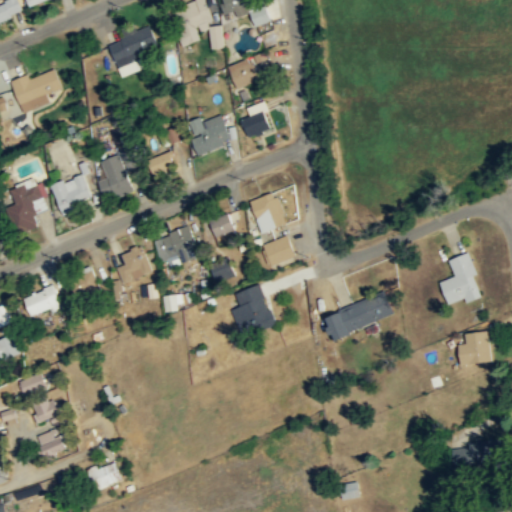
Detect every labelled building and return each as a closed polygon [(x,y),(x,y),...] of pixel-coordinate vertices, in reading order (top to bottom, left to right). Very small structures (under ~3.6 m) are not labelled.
[(2,0),(0,1),(0,19),(23,11),(18,0),(2,0)] [(182,45),(201,39),(198,30),(208,27),(214,48),(224,45),(218,25),(214,27),(205,0),(194,0),(171,7),(182,45)] [(254,9),(251,0),(219,0),(224,14),(233,11),(235,17),(251,12),(254,26),(270,21),(265,6),(254,9)] [(120,74),(146,65),(141,53),(158,47),(151,26),(108,40),(120,74)] [(259,78),(251,56),(228,65),(236,87),(259,78)] [(20,106),(63,90),(54,67),(11,82),(20,106)] [(248,137),(274,127),(263,100),(237,110),(248,137)] [(196,153),(230,145),(223,115),(189,122),(196,153)] [(172,144),(179,140),(173,128),(166,131),(172,144)] [(147,174),(178,164),(174,149),(142,158),(147,174)] [(133,190),(119,154),(101,161),(108,179),(99,182),(103,192),(111,189),(114,197),(133,190)] [(83,174),(52,184),(62,215),(81,209),(78,201),(91,197),(83,174)] [(9,206),(16,232),(38,226),(32,200),(42,198),(38,182),(11,189),(15,204),(9,206)] [(262,231),(287,221),(274,189),(249,200),(262,231)] [(208,219),(218,243),(237,235),(227,211),(208,219)] [(159,263),(194,257),(189,229),(155,235),(159,263)] [(295,255),(288,234),(262,243),(269,263),(295,255)] [(124,283),(152,271),(140,244),(121,252),(125,262),(116,266),(124,283)] [(448,304),(482,292),(468,251),(449,258),(454,275),(440,280),(448,304)] [(98,292),(95,269),(69,273),(73,296),(98,292)] [(33,317),(61,303),(52,283),(23,297),(33,317)] [(231,308),(241,336),(276,323),(261,283),(235,292),(239,305),(231,308)] [(395,315),(386,290),(323,313),(332,337),(395,315)] [(0,304),(0,326),(16,320),(8,301),(0,304)] [(465,342),(457,343),(460,364),(491,361),(488,330),(464,332),(465,342)] [(0,359),(19,351),(11,333),(0,337),(0,359)] [(19,382),(26,396),(47,386),(41,372),(19,382)] [(32,422),(55,414),(50,397),(27,405),(32,422)] [(46,417),(47,425),(62,422),(58,402),(54,403),(56,415),(46,417)] [(35,434),(44,454),(69,444),(64,431),(54,435),(51,427),(35,434)] [(503,439),(451,444),(453,464),(505,459),(503,439)] [(98,487),(120,477),(112,459),(85,470),(88,478),(93,476),(98,487)] [(339,497),(357,495),(355,480),(337,482),(339,497)]
